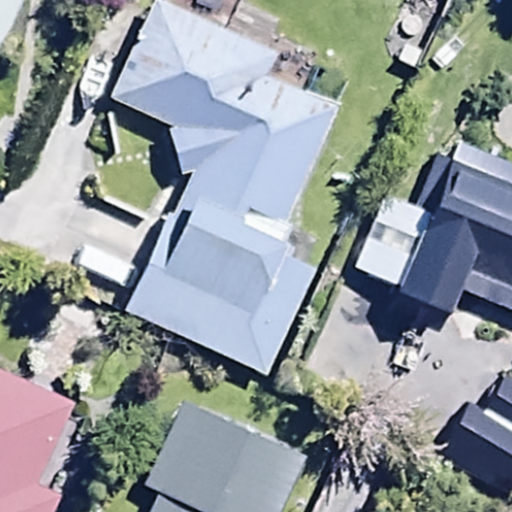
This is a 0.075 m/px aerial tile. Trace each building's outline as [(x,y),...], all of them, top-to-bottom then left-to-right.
[(0,0),(0,29),(14,0),(0,0)] [(155,0),(147,0),(103,99),(160,124),(177,176),(115,313),(260,379),(311,267),(274,250),(280,236),(232,214),(237,203),(279,222),(330,109),(264,79),(275,54),(155,0)] [(377,193),(346,270),(445,311),(453,292),(511,316),(511,169),(452,145),(445,162),(428,155),(408,206),(377,193)] [(69,403),(0,371),(0,511),(45,511),(55,493),(32,482),(69,403)] [(140,511),(252,511),(292,422),(189,377),(184,390),(169,383),(138,452),(153,458),(132,508),(140,511)] [(459,401),(432,453),(486,482),(489,477),(511,489),(511,385),(496,377),(478,411),(459,401)]
